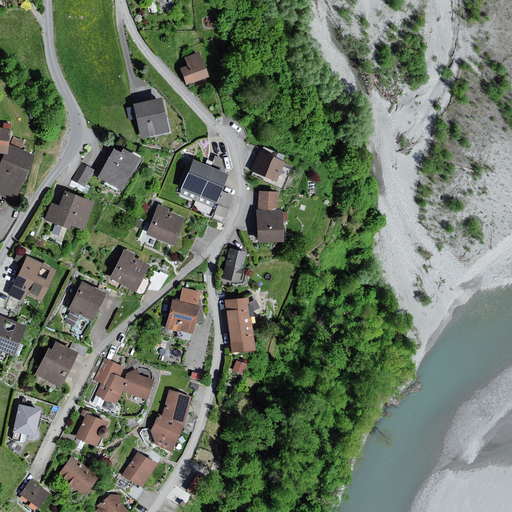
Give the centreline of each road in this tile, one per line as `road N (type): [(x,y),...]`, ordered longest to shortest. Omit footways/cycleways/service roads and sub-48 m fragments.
road 1 (residential): [(120,0),(141,44),(228,137),(240,190),(210,269),(218,324),(208,393),(184,462),(152,511)]
road 2 (unclassified): [(0,261),(77,139),(49,56),(46,0)]
